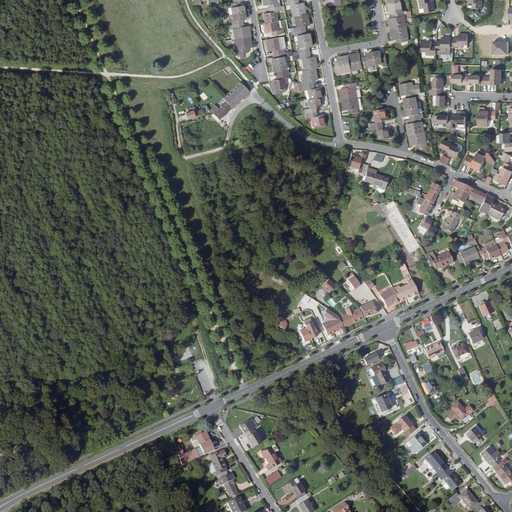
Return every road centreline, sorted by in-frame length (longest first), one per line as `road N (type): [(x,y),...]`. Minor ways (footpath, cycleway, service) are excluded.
road 1 (track): [(216,323),(75,0)]
road 2 (track): [(0,69),(191,72),(222,56),(184,0)]
road 3 (track): [(230,114),(221,145),(183,159),(217,281),(187,307)]
road 4 (primary): [(0,507),(209,407)]
road 5 (residential): [(498,500),(425,413),(381,328)]
road 6 (primary): [(209,407),(381,328)]
road 7 (primary): [(381,328),(511,268)]
road 8 (residential): [(340,144),(308,139),(253,93),(230,114)]
road 9 (residential): [(209,407),(274,511)]
